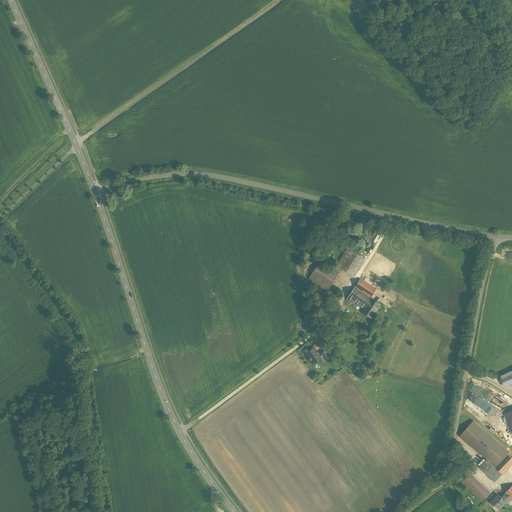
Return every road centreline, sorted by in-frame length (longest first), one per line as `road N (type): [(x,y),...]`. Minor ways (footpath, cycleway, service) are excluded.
road 1 (unclassified): [(95,193),(202,174),(498,237)]
road 2 (unclassified): [(498,237),(447,473),(406,511)]
road 3 (secondary): [(95,193),(180,431)]
road 4 (secondary): [(10,0),(95,193)]
road 5 (unclassified): [(180,431),(312,334)]
